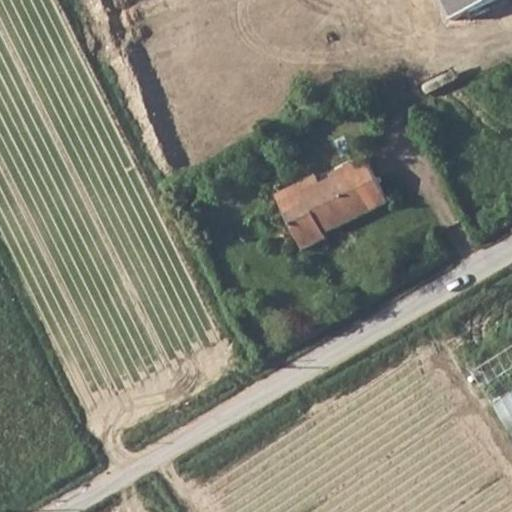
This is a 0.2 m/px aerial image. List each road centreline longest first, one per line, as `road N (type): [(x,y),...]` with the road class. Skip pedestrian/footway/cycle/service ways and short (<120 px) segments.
road 1 (unclassified): [(50,511),(511,244)]
road 2 (track): [(475,266),(399,112),(511,45)]
